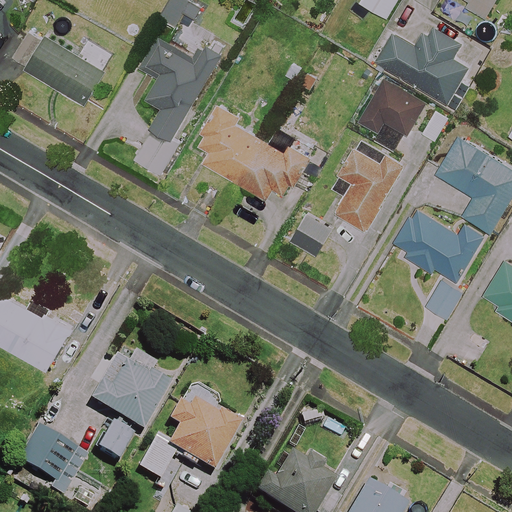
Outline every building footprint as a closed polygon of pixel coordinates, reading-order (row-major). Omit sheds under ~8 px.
[(190,0),(171,0),(164,17),(178,24),(190,0)] [(399,0),(363,0),(362,3),(388,18),(399,0)] [(486,18),(497,0),(467,0),(470,2),(468,6),(486,18)] [(225,55),(173,24),(147,68),(161,76),(148,98),(164,108),(135,156),(162,172),(179,144),(174,140),(225,55)] [(43,37),(30,30),(14,56),(28,64),(43,37)] [(438,31),(433,39),(426,35),(418,48),(395,35),(379,62),(449,103),(469,69),(454,59),(462,45),(438,31)] [(106,72),(48,37),(29,70),(87,104),(106,72)] [(429,102),(387,78),(362,121),(377,130),(373,137),(399,153),(429,102)] [(249,120),(223,105),(201,144),(213,151),(206,162),(269,198),(275,187),(289,195),(307,163),(245,128),(249,120)] [(451,117),(437,109),(424,133),(438,141),(451,117)] [(296,137),(281,126),(272,139),(287,150),(296,137)] [(511,197),(511,165),(462,136),(439,173),(477,196),(466,214),(492,230),(511,197)] [(407,164),(363,140),(343,175),(355,182),(338,213),(370,230),(407,164)] [(459,233),(420,208),(395,247),(434,271),(437,266),(459,280),(486,236),(466,223),(459,233)] [(335,230),(310,215),(295,240),(320,255),(335,230)] [(511,263),(508,261),(484,300),(511,316),(511,263)] [(463,295),(452,288),(437,311),(449,318),(463,295)] [(46,317),(6,294),(0,304),(0,339),(50,369),(74,328),(48,313),(46,317)] [(152,336),(128,322),(114,347),(107,343),(96,363),(150,392),(176,344),(154,332),(152,336)] [(142,400),(119,389),(102,425),(125,436),(142,400)] [(84,426),(37,398),(17,432),(64,459),(84,426)] [(212,472),(238,423),(240,419),(218,408),(216,412),(189,398),(185,405),(178,401),(168,419),(178,424),(169,442),(156,434),(137,470),(159,481),(174,452),(212,472)] [(326,464),(309,454),(304,463),(292,457),(278,480),(266,472),(254,491),(290,511),(315,511),(335,480),(321,472),(326,464)] [(403,511),(407,505),(368,482),(350,511),(403,511)]
